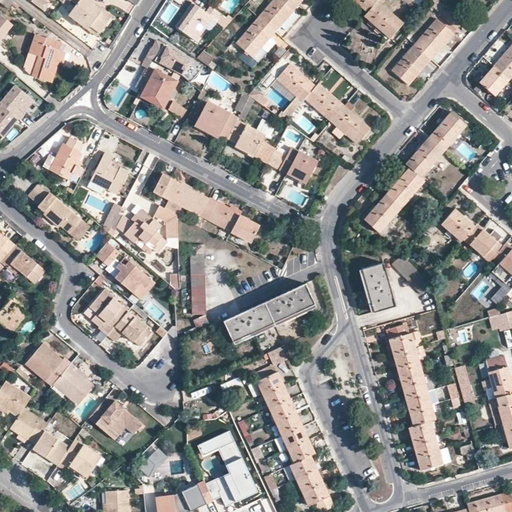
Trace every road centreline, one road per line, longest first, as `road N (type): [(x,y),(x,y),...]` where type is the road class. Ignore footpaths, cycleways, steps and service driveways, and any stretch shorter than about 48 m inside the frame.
road 1 (residential): [(0,204),(73,263),(65,309),(71,329),(128,376),(157,382)]
road 2 (residential): [(100,115),(330,232)]
road 3 (residential): [(349,330),(310,375),(370,511)]
road 4 (residential): [(401,494),(357,335),(349,330)]
road 5 (residential): [(330,232),(345,194),(412,119)]
road 6 (residential): [(320,38),(412,119)]
